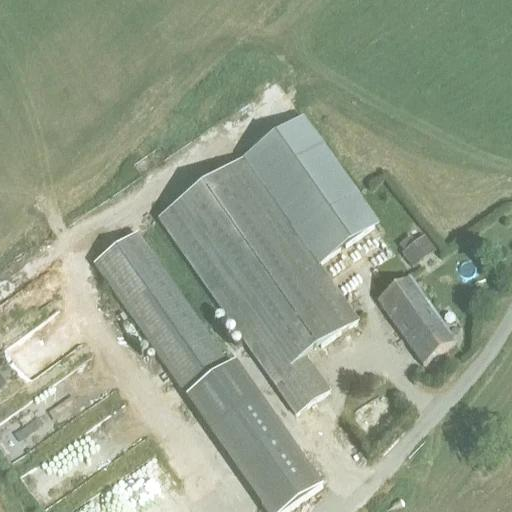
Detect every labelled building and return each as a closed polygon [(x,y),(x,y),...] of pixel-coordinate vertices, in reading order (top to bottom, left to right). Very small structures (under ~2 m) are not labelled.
[(248,163),(340,295),(385,264),(293,132),(248,163)] [(247,164),(161,224),(297,420),(331,396),(307,362),(359,325),(247,164)] [(140,239),(96,269),(188,401),(231,371),(140,239)] [(409,239),(398,248),(403,255),(402,256),(414,271),(436,254),(424,239),(415,246),(409,239)] [(410,283),(379,305),(425,369),(456,347),(410,283)] [(0,368),(0,392),(20,386),(14,365),(0,368)] [(297,511),(324,494),(236,368),(188,401),(265,511),(297,511)]
